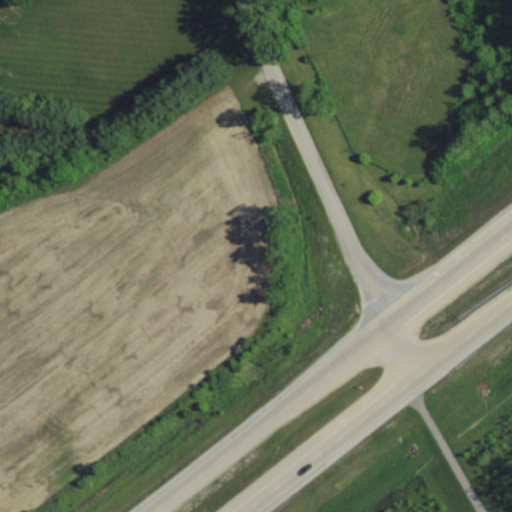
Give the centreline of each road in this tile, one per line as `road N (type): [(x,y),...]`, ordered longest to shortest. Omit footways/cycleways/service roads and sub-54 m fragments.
road 1 (trunk): [(511,228),(151,511)]
road 2 (residential): [(390,325),(241,0)]
road 3 (trunk): [(236,511),(511,300)]
